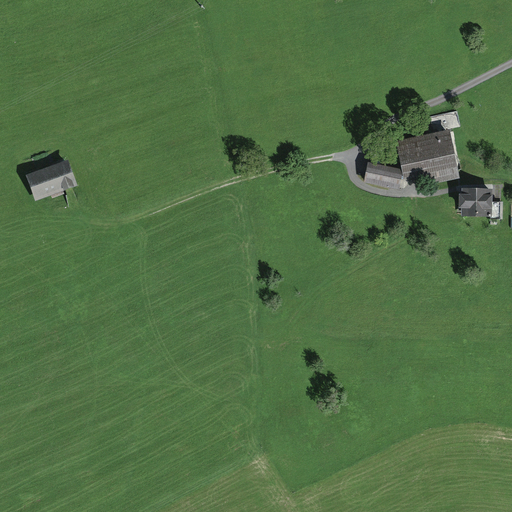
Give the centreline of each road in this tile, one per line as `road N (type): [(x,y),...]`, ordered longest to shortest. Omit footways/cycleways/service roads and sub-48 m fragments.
road 1 (track): [(349,154),(276,167),(108,220),(73,196)]
road 2 (unclassified): [(511,62),(393,119),(349,154)]
